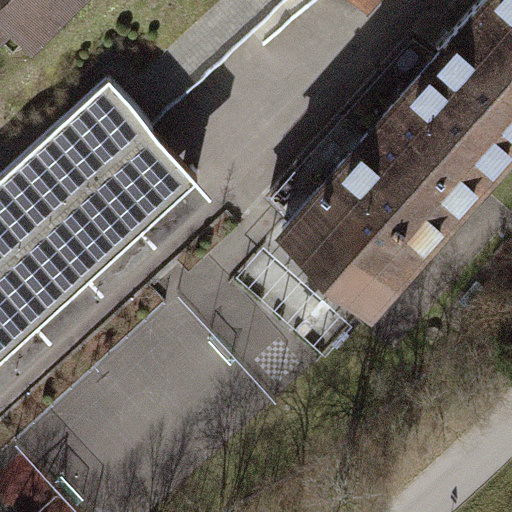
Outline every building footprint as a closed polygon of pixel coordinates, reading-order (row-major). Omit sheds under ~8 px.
[(0,0),(0,3),(13,17),(32,37),(71,0),(0,0)] [(317,0),(318,1),(318,0),(221,0),(122,86),(155,122),(289,0),(317,0)] [(291,211),(282,221),(371,300),(511,140),(511,0),(478,0),(403,86),(381,67),(269,192),(291,211)] [(0,28),(13,17),(0,3),(0,28)] [(110,73),(0,172),(0,350),(199,169),(155,122),(122,86),(110,73)] [(278,247),(254,275),(333,344),(358,317),(278,247)] [(0,462),(32,510),(58,492),(25,443),(0,460),(0,462)]
